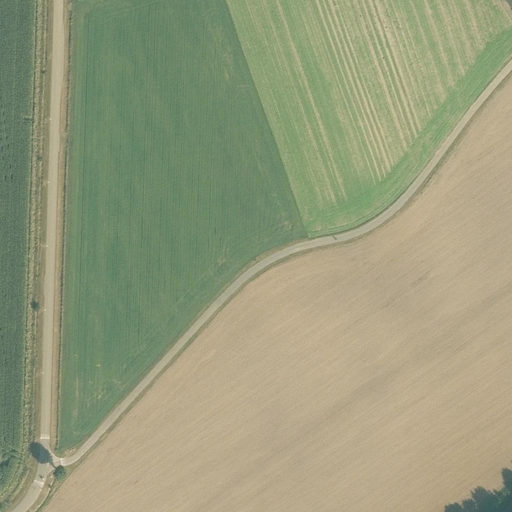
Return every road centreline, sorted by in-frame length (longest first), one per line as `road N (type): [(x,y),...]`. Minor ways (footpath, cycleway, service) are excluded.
road 1 (unclassified): [(43,463),(82,453),(252,269),(383,216),(511,63)]
road 2 (unclassified): [(43,463),(59,0)]
road 3 (track): [(310,245),(224,0)]
